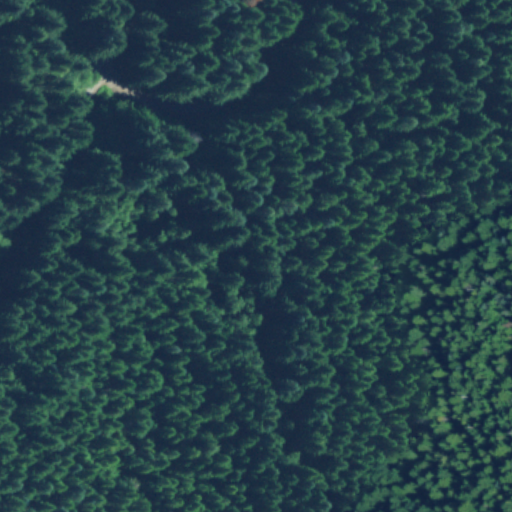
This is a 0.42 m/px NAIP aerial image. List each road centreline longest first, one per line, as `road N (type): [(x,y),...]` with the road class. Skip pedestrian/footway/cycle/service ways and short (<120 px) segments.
road 1 (residential): [(112,74),(219,111),(291,73),(317,0)]
road 2 (tertiary): [(0,291),(112,74)]
